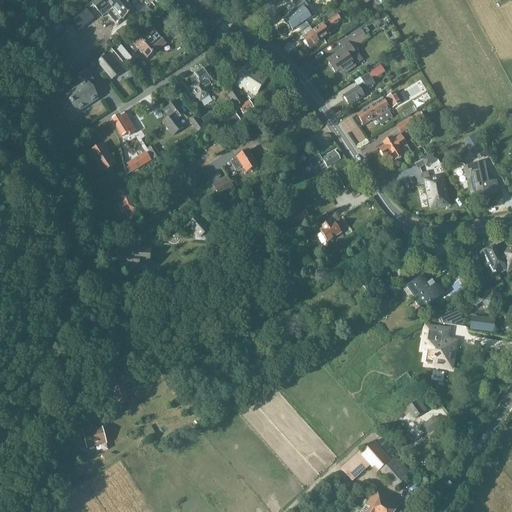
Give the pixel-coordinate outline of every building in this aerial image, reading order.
[(127,0),(96,0),(92,4),(103,17),(113,9),(123,21),(134,11),(127,3),(129,1),(127,0)] [(290,17),(285,20),(293,31),(297,28),(305,23),(307,22),(314,17),(304,2),(304,3),(290,12),(292,15),(290,17)] [(80,12),(76,7),(75,8),(71,4),(65,9),(73,18),(80,12)] [(147,7),(138,14),(144,21),(153,13),(147,7)] [(334,11),(327,16),(323,19),(330,29),(332,27),(332,28),(333,27),(334,28),(338,25),(337,24),(341,22),(338,18),(340,17),(339,15),(340,14),(337,9),(334,11)] [(69,25),(76,35),(94,20),(87,11),(69,25)] [(62,22),(64,26),(70,20),(68,17),(62,22)] [(169,17),(164,21),(169,27),(174,23),(169,17)] [(305,23),(297,28),(301,34),(301,33),(309,28),(305,23)] [(53,29),(56,32),(62,27),(59,24),(53,29)] [(304,37),(303,39),(306,43),(306,45),(307,47),(309,48),(310,49),(323,40),(324,39),(321,35),(326,31),(322,25),(313,32),(304,37)] [(53,34),(52,35),(55,38),(64,30),(62,27),(53,34)] [(303,35),(304,37),(313,32),(310,27),(309,28),(301,33),(303,35)] [(366,27),(360,31),(364,36),(369,33),(366,27)] [(122,28),(117,32),(122,37),(127,33),(122,28)] [(139,50),(139,51),(147,60),(166,44),(153,29),(136,42),(132,46),(137,52),(139,50)] [(354,34),(349,37),(353,44),(354,45),(359,41),(364,37),(364,36),(360,31),(360,30),(354,34)] [(43,38),(45,41),(52,35),(53,34),(51,32),(43,38)] [(117,32),(112,37),(116,41),(116,42),(122,37),(117,32)] [(343,50),(353,44),(349,37),(346,39),(339,44),(341,47),(343,50)] [(354,45),(356,48),(367,40),(364,37),(359,41),(354,45)] [(127,47),(134,55),(137,52),(132,46),(136,42),(134,40),(127,47)] [(121,47),(116,51),(126,62),(130,66),(130,65),(134,62),(136,60),(138,59),(134,55),(127,47),(124,44),(124,45),(121,47)] [(356,48),(354,45),(353,44),(343,50),(327,62),(335,73),(338,70),(341,75),(354,67),(348,57),(354,53),(354,52),(352,50),(356,48)] [(400,44),(394,48),(397,53),(403,49),(400,44)] [(357,53),(350,57),(356,65),(362,61),(357,53)] [(105,57),(98,63),(112,79),(119,73),(105,57)] [(244,86),(257,94),(267,78),(247,65),(243,70),(240,69),(237,69),(234,74),(235,77),(238,79),(233,86),(241,90),(242,89),(244,86)] [(357,87),(343,96),(345,99),(349,106),(364,97),(361,93),(367,89),(367,90),(375,85),(373,81),(374,81),(374,79),(384,73),(380,66),(368,73),(368,74),(361,79),(363,83),(357,87)] [(197,100),(200,103),(209,97),(205,89),(210,86),(212,88),(218,83),(207,67),(191,78),(195,84),(192,87),(190,88),(193,93),(197,100)] [(86,83),(66,96),(71,102),(70,103),(73,106),(77,113),(98,99),(93,93),(92,90),(91,89),(89,86),(95,82),(90,76),(87,70),(67,84),(71,90),(85,80),(86,83)] [(279,91),(283,95),(289,89),(277,77),(268,85),(276,93),(279,91)] [(255,97),(257,94),(244,86),(242,89),(255,97)] [(228,96),(235,107),(243,102),(236,91),(228,96)] [(197,100),(193,93),(189,95),(193,102),(197,100)] [(371,107),(357,116),(363,126),(370,122),(371,122),(376,119),(388,112),(390,111),(389,110),(392,108),(401,103),(395,93),(387,98),(383,100),(382,99),(375,104),(375,105),(371,107)] [(245,103),(239,108),(243,115),(253,108),(249,101),(245,103)] [(164,125),(173,137),(184,128),(178,119),(184,115),(173,102),(162,110),(169,118),(162,123),(164,125)] [(413,106),(407,110),(410,115),(417,111),(413,106)] [(253,108),(243,115),(246,119),(256,112),(253,108)] [(410,115),(407,110),(401,114),(404,119),(410,115)] [(388,112),(376,119),(380,125),(392,118),(388,112)] [(206,126),(205,127),(206,129),(216,121),(211,113),(201,120),(206,126)] [(425,120),(420,113),(413,118),(417,125),(425,120)] [(129,137),(130,137),(136,133),(134,129),(126,115),(120,119),(119,117),(112,121),(122,137),(127,134),(129,137)] [(239,128),(242,125),(237,117),(233,119),(231,116),(219,124),(227,136),(239,128)] [(206,129),(205,127),(203,128),(196,118),(193,121),(190,123),(197,133),(204,128),(205,129),(206,129)] [(398,130),(401,134),(415,126),(411,119),(410,118),(396,126),(398,130)] [(480,146),(473,136),(464,141),(471,152),(473,151),(476,148),(480,146)] [(401,150),(406,147),(400,138),(393,142),(392,139),(384,144),(385,147),(380,150),(384,158),(390,155),(394,161),(404,155),(401,150)] [(89,153),(101,171),(114,163),(103,144),(89,153)] [(153,146),(147,149),(154,160),(159,157),(153,146)] [(486,156),(480,146),(476,148),(473,151),(479,160),(486,156)] [(248,151),(236,159),(241,167),(246,174),(251,171),(252,173),(257,170),(256,167),(258,166),(248,151)] [(319,155),(308,162),(308,163),(313,169),(319,166),(322,170),(326,167),(327,168),(340,160),(335,151),(321,159),(319,156),(319,155)] [(77,159),(74,161),(77,165),(84,162),(80,153),(75,155),(77,159)] [(128,168),(126,169),(127,175),(150,161),(146,153),(127,165),(128,168)] [(425,167),(426,167),(438,160),(434,153),(422,160),(423,163),(425,166),(425,167)] [(241,167),(236,159),(230,162),(236,171),(241,167)] [(423,163),(422,160),(415,164),(417,170),(425,166),(423,163)] [(114,163),(101,171),(103,174),(116,166),(114,163)] [(485,165),(465,169),(470,193),(470,194),(470,195),(471,195),(471,196),(472,196),(473,197),(474,197),(475,197),(476,197),(477,197),(478,197),(479,196),(479,198),(497,195),(495,183),(494,184),(493,178),(493,177),(492,177),(492,176),(491,175),(490,175),(490,174),(489,174),(488,174),(487,174),(486,174),(485,165)] [(428,173),(422,174),(424,184),(430,211),(450,206),(444,177),(443,177),(443,176),(438,177),(438,176),(429,178),(428,173)] [(213,185),(219,195),(232,187),(227,177),(223,179),(220,181),(216,183),(213,185)] [(332,177),(324,183),(330,193),(331,195),(333,197),(334,196),(344,190),(342,187),(341,186),(339,182),(337,178),(334,180),(332,177)] [(122,203),(118,205),(122,216),(123,216),(135,212),(136,211),(132,200),(130,194),(128,189),(118,193),(122,203)] [(213,192),(203,198),(205,201),(215,195),(213,192)] [(165,205),(161,208),(168,220),(172,217),(165,205)] [(245,205),(236,211),(240,218),(250,212),(245,205)] [(161,208),(145,216),(152,228),(168,220),(161,208)] [(305,211),(290,219),(294,226),(295,227),(309,219),(305,211)] [(135,212),(123,216),(127,228),(140,224),(135,212)] [(197,216),(186,226),(198,240),(209,230),(197,216)] [(294,226),(290,219),(283,223),(287,229),(294,226)] [(327,242),(327,243),(341,234),(334,222),(331,224),(329,222),(318,229),(321,233),(327,242)] [(321,245),(327,242),(321,233),(316,237),(321,245)] [(468,238),(461,240),(463,247),(463,248),(471,246),(469,241),(468,238)] [(482,252),(478,254),(491,279),(506,271),(507,273),(511,270),(511,247),(511,246),(498,253),(494,246),(482,252)] [(121,253),(120,272),(138,273),(138,271),(138,270),(147,271),(148,261),(148,248),(133,247),(132,253),(122,253),(121,253)] [(296,256),(289,259),(292,266),(299,262),(296,256)] [(469,265),(467,266),(461,267),(464,278),(470,276),(474,289),(486,285),(479,262),(469,265)] [(375,273),(361,284),(368,294),(383,284),(375,273)] [(406,288),(415,301),(417,299),(424,309),(444,295),(437,284),(432,287),(424,275),(406,288)] [(482,302),(488,312),(498,305),(491,296),(482,302)] [(440,316),(443,323),(459,316),(456,309),(440,316)] [(471,330),(490,332),(494,333),(494,329),(495,326),(495,321),(496,317),(474,314),(473,318),(472,318),(471,330)] [(433,365),(433,366),(451,369),(455,342),(446,341),(447,336),(447,333),(447,331),(425,328),(421,351),(428,352),(426,359),(430,364),(433,365)] [(119,375),(119,374),(110,377),(113,388),(118,405),(128,401),(123,385),(128,383),(125,373),(119,375)] [(91,396),(83,398),(87,411),(95,408),(91,396)] [(418,400),(406,409),(409,413),(414,420),(426,411),(418,400)] [(80,401),(73,403),(76,411),(82,409),(80,401)] [(424,425),(429,432),(439,425),(434,418),(424,425)] [(81,429),(87,450),(107,445),(102,427),(106,426),(104,420),(99,422),(101,427),(100,427),(99,425),(92,427),(92,426),(81,429)] [(143,431),(147,438),(155,434),(150,426),(143,431)] [(394,445),(402,454),(404,453),(412,441),(408,435),(394,445)] [(382,438),(375,443),(388,458),(395,452),(382,438)] [(340,469),(352,482),(370,465),(377,473),(379,472),(395,490),(412,475),(395,457),(391,461),(388,458),(375,443),(374,442),(361,454),(360,452),(340,469)] [(395,511),(400,505),(377,489),(360,511),(395,511)]
